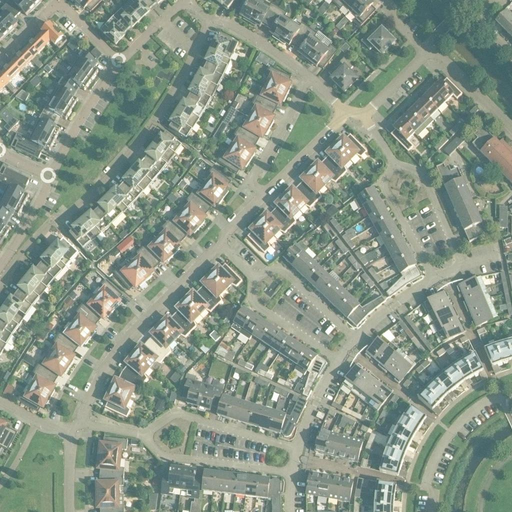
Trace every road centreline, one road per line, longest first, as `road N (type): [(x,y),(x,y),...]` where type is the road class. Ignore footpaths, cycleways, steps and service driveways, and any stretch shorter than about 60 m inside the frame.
road 1 (residential): [(0,291),(28,246),(140,141),(208,23)]
road 2 (residential): [(219,245),(125,340),(76,423)]
road 3 (residential): [(143,435),(181,414),(297,449)]
road 4 (residential): [(143,435),(167,458),(292,473)]
road 5 (residential): [(432,511),(426,482),(443,444),(473,410),(492,399),(511,401)]
road 6 (residential): [(264,194),(251,181),(308,77)]
road 7 (residential): [(119,61),(50,178)]
road 8 (residential): [(356,340),(283,271),(253,277)]
road 9 (residential): [(433,280),(383,189),(395,165)]
road 10 (residential): [(463,268),(421,174),(395,165)]
road 11 (residential): [(338,361),(257,306),(253,277)]
